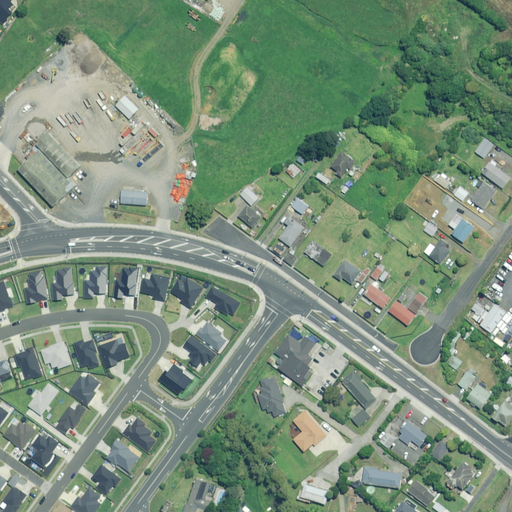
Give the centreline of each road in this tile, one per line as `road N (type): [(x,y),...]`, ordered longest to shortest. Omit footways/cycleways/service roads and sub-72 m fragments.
road 1 (secondary): [(289,294),(248,266),(202,250),(54,238)]
road 2 (residential): [(130,387),(159,345),(151,322),(73,315),(0,334)]
road 3 (secondary): [(454,415),(289,294)]
road 4 (tertiary): [(289,294),(191,428)]
road 5 (residential): [(420,352),(511,228)]
road 6 (residential): [(53,494),(130,387)]
